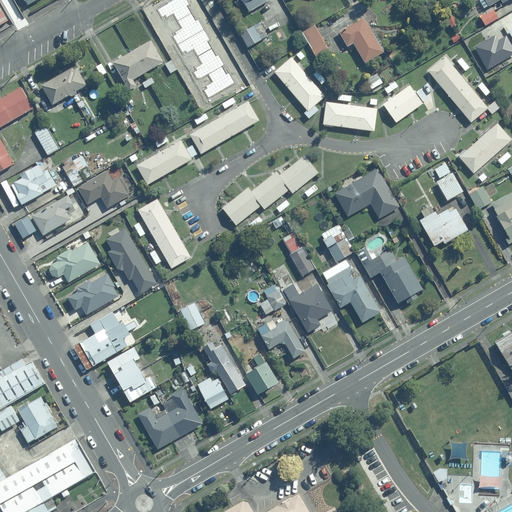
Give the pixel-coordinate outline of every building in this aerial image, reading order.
[(241,0),(249,13),(271,1),(269,0),(241,0)] [(0,6),(0,27),(9,22),(0,6)] [(494,10),(480,18),(485,27),(499,19),(494,10)] [(184,14),(156,29),(168,52),(178,47),(180,51),(193,44),(194,46),(203,42),(199,36),(203,34),(196,20),(189,23),(184,14)] [(385,53),(364,17),(339,32),(348,47),(354,44),(366,64),(385,53)] [(258,24),(241,35),(249,48),(267,37),(258,24)] [(315,25),(302,32),(317,59),(330,51),(315,25)] [(500,44),(510,38),(504,27),(493,32),(500,44)] [(220,36),(209,43),(220,62),(218,63),(221,69),(228,65),(225,61),(232,56),(220,36)] [(153,41),(113,63),(129,93),(139,87),(135,80),(164,65),(169,75),(178,70),(171,58),(165,62),(153,41)] [(292,57),(274,72),(307,111),(304,113),(309,119),(320,110),(316,105),(326,97),(292,57)] [(445,57),(428,71),(471,124),(488,110),(492,115),(500,108),(494,101),(487,107),(445,57)] [(462,57),(456,62),(465,72),(471,67),(462,57)] [(318,69),(313,75),(322,85),(327,81),(330,85),(342,74),(329,59),(318,68),(318,69)] [(72,98),(77,95),(76,93),(88,86),(77,67),(42,86),(54,106),(71,97),(72,98)] [(152,78),(142,83),(150,98),(156,95),(151,85),(155,83),(152,78)] [(383,88),(387,95),(399,87),(395,80),(383,88)] [(482,82),(477,86),(486,97),(491,93),(482,82)] [(34,108),(22,86),(11,93),(24,113),(34,108)] [(410,86),(384,105),(398,124),(424,105),(423,103),(429,99),(422,89),(415,93),(410,86)] [(24,113),(11,93),(0,98),(0,109),(8,123),(24,113)] [(338,94),(337,101),(351,102),(352,96),(338,94)] [(234,97),(221,104),(224,110),(237,103),(234,97)] [(86,107),(83,101),(73,106),(76,112),(86,107)] [(249,101),(190,135),(202,156),(261,122),(249,101)] [(326,104),(324,126),(324,127),(333,128),(333,127),(375,131),(377,109),(326,104)] [(0,127),(8,123),(0,109),(0,127)] [(206,113),(194,120),(197,125),(209,119),(206,113)] [(474,175),(511,140),(497,124),(491,130),(488,127),(476,139),(478,140),(466,150),(466,149),(457,157),(474,175)] [(56,147),(46,127),(37,132),(48,152),(56,147)] [(166,136),(154,142),(157,148),(169,142),(166,136)] [(148,186),(192,160),(182,142),(137,166),(148,186)] [(7,146),(0,149),(0,171),(17,162),(7,146)] [(511,156),(508,152),(497,161),(501,166),(511,156)] [(94,176),(86,163),(82,156),(77,159),(74,154),(63,160),(66,164),(62,166),(63,168),(74,187),(94,176)] [(281,176),(290,190),(293,195),(319,174),(306,156),(281,176)] [(441,181),(437,183),(447,202),(465,192),(454,173),(451,174),(445,164),(435,170),(441,181)] [(11,184),(23,206),(45,195),(44,193),(56,187),(47,170),(44,171),(41,166),(22,176),(23,178),(11,184)] [(377,168),(343,189),(334,195),(348,217),(370,204),(380,220),(401,207),(379,172),(377,168)] [(113,181),(106,170),(76,188),(88,207),(101,199),(108,210),(119,204),(120,207),(126,203),(124,200),(130,196),(119,177),(113,181)] [(256,198),(262,207),(265,211),(290,190),(281,176),(278,171),(251,190),(256,198)] [(314,184),(304,194),(308,198),(319,189),(314,184)] [(482,185),(468,193),(477,211),(492,204),(482,185)] [(223,208),(237,227),(262,207),(256,198),(251,190),(250,187),(223,208)] [(505,238),(509,246),(511,244),(511,191),(492,204),(495,208),(493,210),(509,236),(505,238)] [(65,211),(74,205),(69,196),(32,218),(44,237),(71,220),(65,211)] [(158,200),(138,211),(172,270),(193,258),(158,200)] [(286,200),(276,208),(280,213),(290,205),(286,200)] [(424,218),(419,221),(435,247),(443,242),(445,246),(470,230),(457,209),(454,211),(451,206),(439,214),(437,211),(433,213),(429,205),(420,211),(424,218)] [(28,216),(15,224),(23,239),(37,231),(28,216)] [(264,221),(259,216),(249,225),(253,230),(264,221)] [(285,224),(281,216),(271,222),(275,230),(285,224)] [(139,223),(133,226),(140,238),(145,235),(139,223)] [(339,224),(320,234),(336,263),(345,258),(335,239),(344,235),(339,224)] [(124,230),(106,240),(112,251),(108,253),(116,269),(123,271),(129,280),(132,278),(142,295),(158,285),(148,269),(150,267),(126,229),(124,230)] [(294,233),(283,240),(290,253),(289,254),(302,278),(316,270),(294,233)] [(64,275),(68,283),(100,266),(88,244),(87,244),(82,237),(64,246),(67,252),(57,257),(60,262),(51,266),(51,267),(50,268),(50,269),(50,270),(50,271),(50,272),(50,273),(50,274),(51,274),(51,275),(52,275),(52,276),(53,277),(54,277),(54,278),(55,278),(56,278),(57,278),(58,278),(64,275)] [(371,279),(380,273),(399,305),(406,300),(409,305),(418,299),(416,296),(425,291),(404,257),(395,262),(388,251),(373,260),(365,246),(356,252),(371,279)] [(157,252),(150,256),(156,266),(162,262),(157,252)] [(354,254),(348,257),(354,268),(360,265),(354,254)] [(329,285),(327,286),(341,309),(350,303),(363,324),(382,312),(361,277),(355,281),(348,269),(351,267),(346,259),(323,274),(329,285)] [(82,307),(87,315),(120,297),(107,274),(91,284),(89,281),(78,287),(81,293),(69,300),(75,311),(82,307)] [(259,305),(266,315),(273,311),(274,312),(286,305),(273,284),(264,290),(268,297),(265,298),(267,300),(259,305)] [(316,284),(289,302),(308,333),(323,324),(320,319),(333,311),(316,284)] [(143,296),(129,304),(133,312),(147,303),(143,296)] [(196,303),(180,310),(191,332),(206,324),(196,303)] [(73,345),(87,370),(127,348),(122,340),(130,335),(128,332),(137,327),(134,320),(126,325),(117,309),(90,324),(95,332),(73,345)] [(288,320),(277,326),(274,320),(264,326),(258,329),(269,350),(280,344),(286,346),(294,360),(305,354),(288,320)] [(511,330),(495,341),(511,370),(511,369),(511,330)] [(212,374),(217,371),(233,398),(237,395),(236,393),(247,387),(221,344),(216,348),(212,342),(203,347),(212,362),(207,365),(212,374)] [(135,347),(108,363),(131,403),(159,387),(152,374),(148,377),(138,361),(142,359),(135,347)] [(258,366),(245,374),(260,396),(265,393),(267,396),(273,392),(272,390),(282,384),(261,352),(253,358),(258,366)] [(0,371),(0,409),(45,384),(32,361),(25,365),(22,359),(0,371)] [(209,376),(196,384),(212,409),(231,397),(217,377),(212,381),(209,376)] [(150,409),(139,415),(158,451),(204,425),(183,387),(170,394),(178,408),(157,420),(150,409)] [(155,394),(150,397),(154,406),(160,403),(155,394)] [(41,397),(17,410),(26,426),(20,429),(28,443),(57,427),(41,397)] [(0,411),(0,427),(2,431),(20,421),(11,406),(0,411)] [(6,478),(0,481),(0,507),(2,511),(25,511),(51,497),(94,473),(75,439),(6,478)] [(441,468),(434,472),(440,482),(443,480),(443,481),(448,478),(448,475),(449,469),(441,468)] [(247,511),(239,497),(212,511),(333,511),(329,503),(313,511),(304,511),(292,491),(261,509),(263,511),(247,511)] [(51,497),(25,511),(49,511),(57,508),(51,497)] [(415,511),(406,502),(399,509),(401,511),(415,511)]
